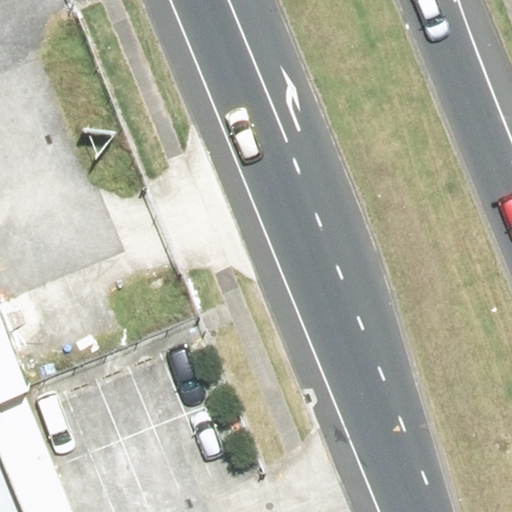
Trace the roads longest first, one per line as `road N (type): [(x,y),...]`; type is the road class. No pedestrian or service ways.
road 1 (primary): [(410,511),(205,0)]
road 2 (primary): [(448,0),(511,163)]
